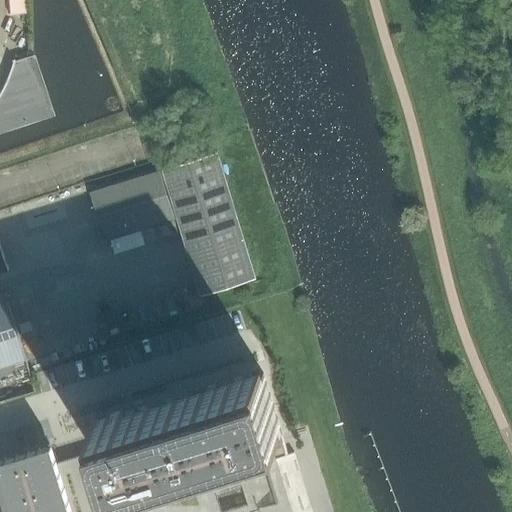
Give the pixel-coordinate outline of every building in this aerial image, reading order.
[(0,131),(53,114),(34,54),(13,60),(11,67),(8,74),(5,81),(2,88),(0,91),(0,131)] [(219,150),(91,190),(106,238),(179,216),(203,294),(258,277),(219,150)] [(0,242),(0,271),(8,269),(0,242)] [(0,366),(25,358),(4,293),(0,294),(0,366)] [(115,492),(283,440),(281,434),(263,373),(261,368),(123,410),(92,419),(104,457),(113,486),(115,492)] [(72,511),(60,471),(51,443),(0,458),(0,486),(1,489),(1,490),(7,511),(72,511)]
